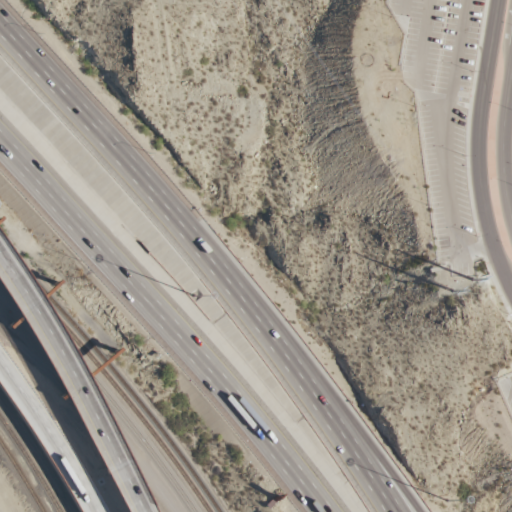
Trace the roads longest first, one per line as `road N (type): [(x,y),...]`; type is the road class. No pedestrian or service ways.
road 1 (motorway): [(393,511),(279,342),(0,22)]
road 2 (motorway): [(0,141),(182,340),(324,511)]
road 3 (tertiary): [(497,0),(477,166),(489,237),(511,293)]
road 4 (motorway): [(142,511),(0,248)]
road 5 (motorway): [(0,353),(100,511)]
road 6 (tertiary): [(511,224),(502,143),(511,65)]
road 7 (motorway): [(419,511),(374,449),(329,409)]
